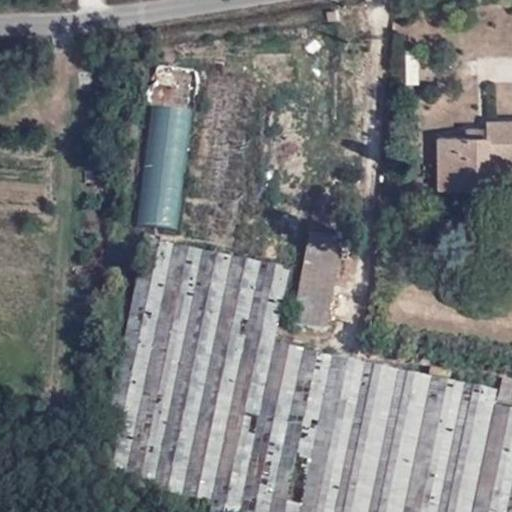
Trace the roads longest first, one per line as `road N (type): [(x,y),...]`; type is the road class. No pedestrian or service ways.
road 1 (unclassified): [(223,0),(0,21)]
road 2 (track): [(0,135),(48,121),(72,65),(69,16)]
